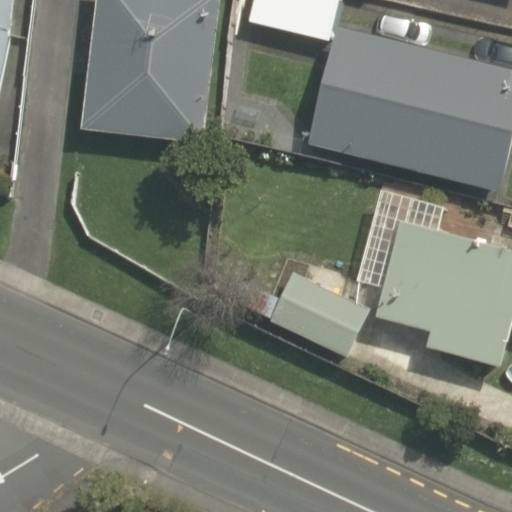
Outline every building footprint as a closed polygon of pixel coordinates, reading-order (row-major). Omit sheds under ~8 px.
[(0,0),(0,28),(16,35),(19,0),(0,0)] [(96,0),(83,134),(210,147),(225,0),(96,0)] [(342,0),(256,0),(250,26),(329,44),(332,32),(340,34),(347,6),(341,4),(342,0)] [(313,150),(505,198),(511,169),(511,73),(343,32),(313,150)] [(0,99),(13,40),(0,36),(0,99)] [(511,257),(405,230),(381,322),(433,336),(430,350),(503,368),(511,334),(511,257)] [(373,317),(296,280),(273,329),(350,366),(373,317)]
